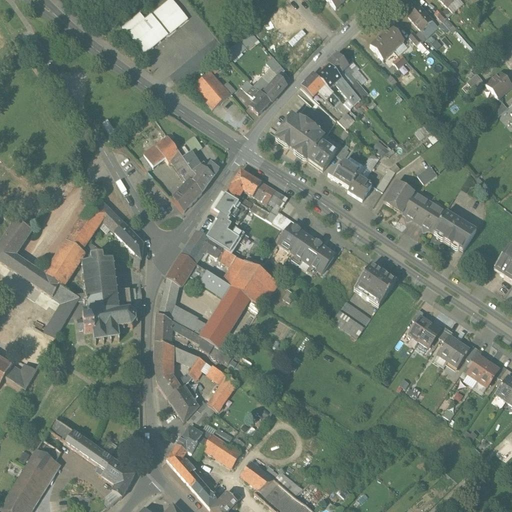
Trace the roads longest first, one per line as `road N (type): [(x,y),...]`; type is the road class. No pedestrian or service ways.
road 1 (residential): [(159,477),(146,346),(148,307),(170,253)]
road 2 (secondary): [(328,211),(511,341)]
road 3 (secondary): [(243,151),(64,25)]
road 4 (secondary): [(511,327),(328,211)]
road 5 (residential): [(382,0),(302,76),(243,151)]
road 6 (residential): [(170,253),(152,238),(67,91)]
road 7 (residential): [(170,253),(243,151)]
